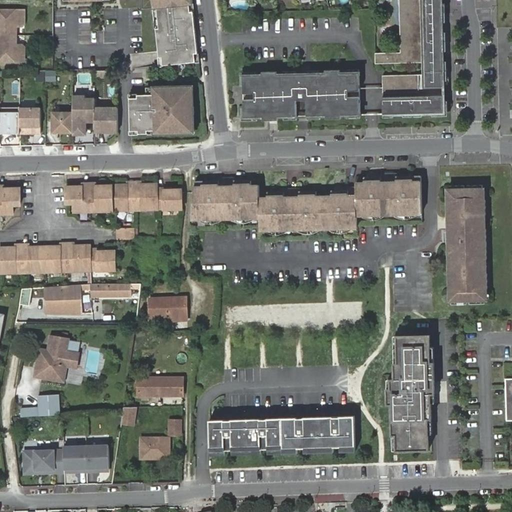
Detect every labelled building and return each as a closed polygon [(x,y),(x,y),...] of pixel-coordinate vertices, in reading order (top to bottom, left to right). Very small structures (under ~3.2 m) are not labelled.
[(192,12),(190,0),(153,0),(154,13),(192,12)] [(243,76),(244,118),(444,112),(441,0),(406,0),(407,3),(400,3),(401,12),(407,11),(407,29),(401,29),(401,37),(408,37),(408,56),(376,57),(376,65),(426,63),(426,74),(383,76),(383,88),(360,89),(360,73),(243,76)] [(22,9),(0,8),(0,59),(23,59),(23,45),(21,43),(15,44),(15,24),(21,24),(23,22),(22,9)] [(195,63),(192,12),(154,13),(156,66),(195,63)] [(56,72),(46,73),(47,82),(56,82),(56,72)] [(188,133),(188,108),(185,108),(185,89),(140,90),(140,98),(129,98),(130,135),(188,133)] [(85,97),(73,97),(73,114),(73,133),(73,135),(85,135),(85,123),(95,123),(95,109),(95,99),(85,99),(85,97)] [(40,109),(19,109),(19,113),(19,135),(40,134),(40,109)] [(117,109),(95,109),(95,123),(95,133),(117,133),(117,109)] [(19,113),(0,112),(0,134),(19,135),(19,113)] [(73,133),(73,114),(53,114),(53,133),(73,133)] [(413,179),(394,180),(394,185),(379,185),(379,180),(362,180),(362,185),(360,185),(355,184),(355,192),(355,198),(355,218),(358,218),(366,218),(366,215),(377,214),(377,218),(383,218),(398,217),(398,214),(409,214),(409,217),(419,217),(420,183),(413,183),(413,179)] [(250,183),(246,183),(234,183),(234,189),(219,189),(219,183),(202,183),(202,190),(194,190),(193,221),(206,221),(206,218),(217,218),(217,221),(239,221),(239,217),(249,217),(249,221),(259,221),(258,199),(258,187),(251,187),(250,183)] [(139,211),(160,210),(160,190),(160,185),(145,185),(145,193),(138,193),(139,211)] [(77,212),(116,211),(115,186),(98,187),(99,194),(85,195),(85,187),(68,187),(69,204),(76,204),(77,212)] [(116,211),(139,211),(138,193),(129,194),(129,186),(115,186),(116,211)] [(482,187),(448,188),(448,203),(446,203),(446,218),(448,218),(449,232),(446,232),(447,262),(449,262),(449,276),(447,276),(447,291),(450,291),(450,306),(484,306),(483,291),(486,291),(486,276),(483,276),(483,262),(485,262),(485,231),(482,231),(482,217),(485,217),(484,202),(482,202),(482,187)] [(0,214),(15,214),(14,205),(22,205),(22,189),(5,189),(6,197),(0,196),(0,214)] [(160,190),(160,210),(185,210),(184,190),(160,190)] [(312,232),(333,231),(333,227),(345,227),(345,231),(356,231),(355,218),(355,198),(346,198),(347,192),(330,193),(330,198),(315,198),(315,193),(298,193),(298,199),(283,200),(283,193),(266,194),(266,199),(258,199),(259,221),(259,233),(269,233),(269,229),(281,229),(281,232),(302,232),(301,228),(312,228),(312,232)] [(134,227),(115,227),(115,241),(134,241),(134,227)] [(69,272),(92,272),(92,252),(91,246),(77,246),(77,253),(69,253),(69,272)] [(1,274),(23,273),(23,254),(16,254),(16,247),(1,247),(1,254),(1,274)] [(23,273),(46,273),(45,247),(30,247),(30,253),(23,254),(23,273)] [(46,273),(69,272),(69,253),(61,253),(61,247),(45,247),(46,273)] [(92,252),(92,272),(116,271),(116,252),(92,252)] [(48,287),(48,298),(46,298),(46,313),(82,313),(82,290),(92,289),(92,296),(132,295),(132,288),(141,288),(142,283),(48,287)] [(166,318),(187,317),(186,298),(149,299),(150,319),(166,318)] [(101,311),(112,313),(114,303),(102,301),(101,311)] [(68,340),(69,338),(66,337),(67,333),(61,332),(60,336),(49,335),(47,349),(45,362),(44,364),(64,367),(67,350),(77,352),(79,342),(68,340)] [(184,332),(184,340),(193,340),(192,332),(184,332)] [(428,336),(393,337),(393,380),(386,380),(386,405),(391,405),(392,451),(427,451),(427,435),(430,435),(430,404),(433,404),(432,348),(429,348),(428,336)] [(45,362),(47,349),(38,348),(36,361),(45,362)] [(64,382),(66,367),(76,368),(78,352),(77,352),(67,350),(64,367),(44,364),(45,362),(36,361),(33,377),(64,382)] [(139,396),(183,396),(183,375),(139,376),(139,396)] [(20,417),(59,414),(57,394),(37,396),(38,407),(19,408),(20,417)] [(124,407),(123,410),(121,425),(133,424),(136,406),(124,407)] [(353,417),(208,419),(209,455),(223,455),(223,450),(230,450),(230,455),(259,454),(259,449),(266,449),(266,454),(296,453),(296,448),(302,448),(302,453),(332,453),(332,448),(338,448),(338,453),(353,452),(353,417)] [(180,435),(181,421),(172,420),(172,428),(172,434),(180,435)] [(141,458),(169,459),(169,437),(142,437),(141,458)] [(109,465),(107,443),(63,446),(63,448),(64,468),(78,467),(79,471),(96,470),(96,466),(109,465)] [(63,448),(23,451),(25,472),(36,471),(36,470),(42,470),(42,474),(65,472),(64,468),(63,448)]
